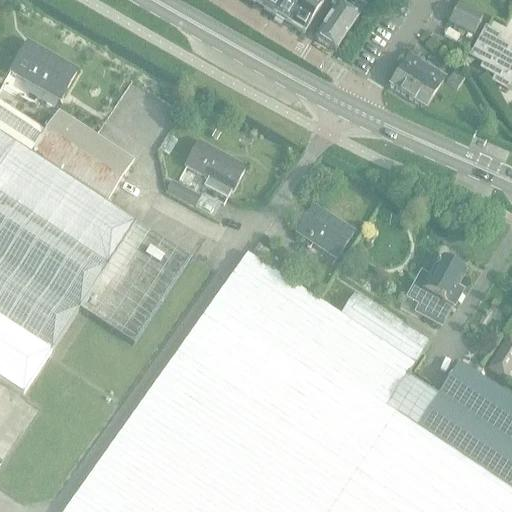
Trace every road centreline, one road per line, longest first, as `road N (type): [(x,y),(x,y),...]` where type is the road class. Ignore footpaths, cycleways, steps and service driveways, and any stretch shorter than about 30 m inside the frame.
road 1 (residential): [(53,511),(345,107)]
road 2 (secondary): [(345,107),(148,0)]
road 3 (secondary): [(511,184),(345,107)]
road 4 (residential): [(369,91),(222,0)]
